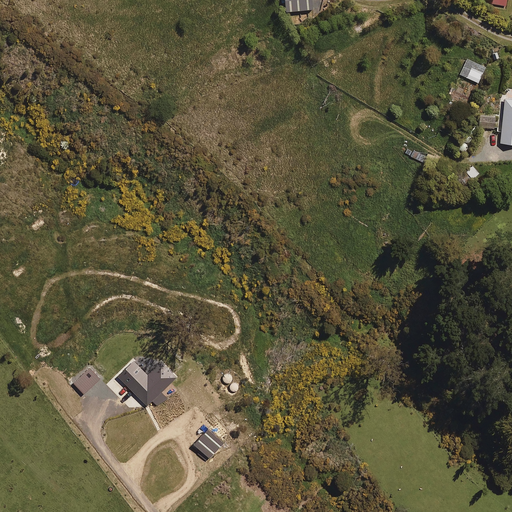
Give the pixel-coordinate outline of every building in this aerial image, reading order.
[(314,9),(313,0),(286,0),(288,11),(314,9)] [(487,67),(468,58),(461,74),(480,83),(487,67)] [(511,98),(506,98),(501,143),(511,143),(511,98)] [(497,115),(481,114),(481,127),(497,128),(497,115)] [(430,155),(409,147),(406,155),(426,163),(430,155)] [(480,173),(473,166),(467,171),(474,178),(480,173)] [(149,375),(136,361),(120,377),(147,406),(177,378),(162,362),(149,375)]
